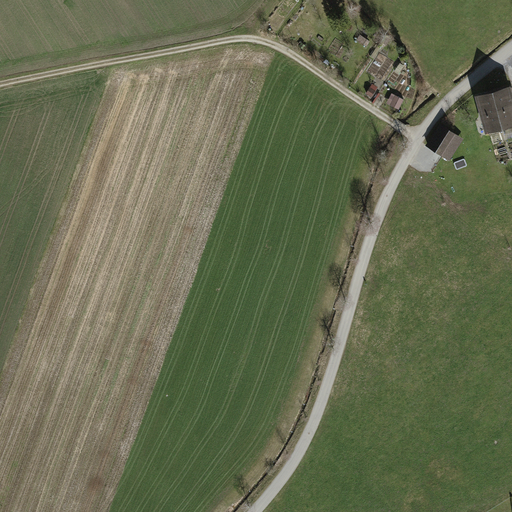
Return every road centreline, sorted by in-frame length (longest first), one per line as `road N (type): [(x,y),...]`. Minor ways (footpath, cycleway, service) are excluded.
road 1 (residential): [(511,46),(441,107),(404,162),(369,243),(310,429),(254,511)]
road 2 (track): [(417,139),(294,55),(238,38),(0,83)]
